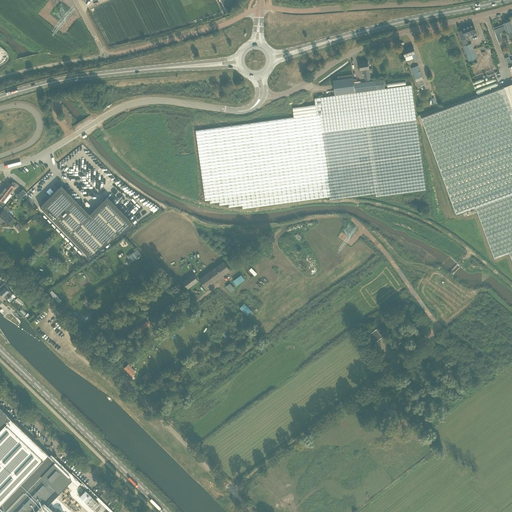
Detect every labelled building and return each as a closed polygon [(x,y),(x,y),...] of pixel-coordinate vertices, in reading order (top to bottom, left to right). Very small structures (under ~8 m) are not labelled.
[(503,23),(502,24),(504,31),(506,30),(507,32),(508,32),(510,38),(511,36),(511,24),(510,20),(503,23)] [(462,30),(457,32),(460,39),(461,38),(461,40),(466,38),(469,37),(469,36),(476,33),(475,29),(473,24),(462,28),(462,30)] [(500,33),(504,31),(502,24),(493,27),(499,42),(503,40),(500,33)] [(452,43),(441,47),(443,53),(454,49),(452,43)] [(469,45),(464,47),(469,61),(477,59),(471,44),(469,45)] [(405,57),(406,61),(413,59),(414,60),(417,59),(413,46),(402,50),(404,57),(405,57)] [(436,49),(425,53),(427,59),(438,55),(436,49)] [(457,55),(448,58),(450,64),(459,61),(457,55)] [(443,60),(435,63),(437,69),(445,66),(443,60)] [(364,70),(365,80),(371,79),(369,66),(368,61),(359,62),(360,70),(364,70)] [(418,65),(411,68),(415,79),(422,76),(418,65)] [(505,88),(483,95),(421,118),(456,214),(476,206),(494,257),(509,252),(511,260),(511,65),(510,67),(511,72),(511,84),(504,87),(505,88)] [(294,117),(215,128),(196,130),(205,195),(205,200),(210,200),(210,203),(219,202),(220,205),(228,204),(229,207),(242,205),(243,208),(330,196),(330,199),(376,193),(376,196),(426,189),(425,185),(412,85),(385,88),(384,79),(354,83),(353,77),(333,80),(335,95),(316,98),(314,98),(315,104),(293,107),(294,117)] [(484,90),(497,85),(496,83),(475,90),(477,95),(482,93),(482,94),(485,93),(484,90)] [(8,182),(0,192),(0,199),(0,200),(3,202),(10,193),(11,192),(15,188),(8,182)] [(39,206),(53,221),(75,199),(61,185),(39,206)] [(75,199),(53,221),(88,256),(114,239),(134,224),(107,196),(89,214),(75,200),(75,199)] [(8,222),(10,225),(15,220),(12,217),(13,217),(4,209),(0,212),(0,217),(7,223),(8,222)] [(133,260),(141,255),(136,249),(129,254),(133,260)] [(230,270),(227,266),(224,262),(199,279),(205,288),(230,270)] [(198,281),(195,277),(193,274),(183,282),(185,284),(188,288),(198,281)] [(232,280),(236,285),(244,279),(241,274),(232,280)] [(229,283),(225,286),(230,292),(235,289),(229,283)] [(3,284),(0,286),(0,293),(3,296),(6,299),(7,300),(12,295),(11,294),(8,291),(4,287),(5,287),(3,284)] [(240,307),(250,318),(254,314),(244,304),(240,307)] [(149,325),(147,321),(138,328),(142,334),(147,330),(146,327),(149,325)] [(375,326),(367,333),(374,342),(382,336),(375,326)] [(128,364),(123,368),(132,377),(134,375),(132,373),(135,371),(131,367),(128,364)] [(0,511),(53,511),(47,505),(71,480),(77,486),(81,483),(51,454),(49,456),(6,415),(7,414),(0,407),(0,511)] [(79,496),(93,510),(98,504),(85,490),(79,496)] [(113,511),(103,502),(101,504),(109,511),(113,511)]
